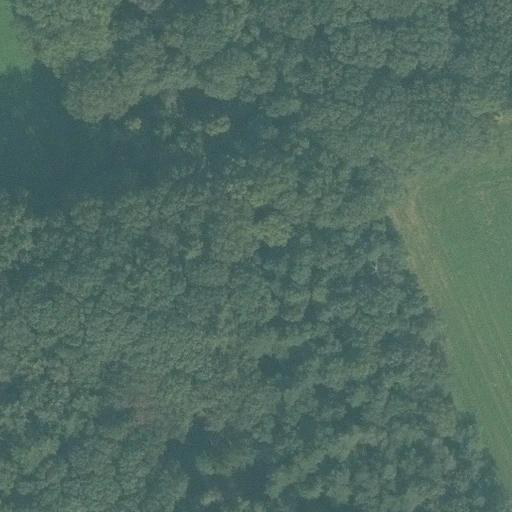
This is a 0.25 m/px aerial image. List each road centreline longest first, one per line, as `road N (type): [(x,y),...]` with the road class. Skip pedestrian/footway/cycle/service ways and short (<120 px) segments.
road 1 (track): [(0,236),(157,210),(511,79)]
road 2 (track): [(341,141),(496,511)]
road 3 (track): [(157,210),(114,250),(52,287),(0,300)]
